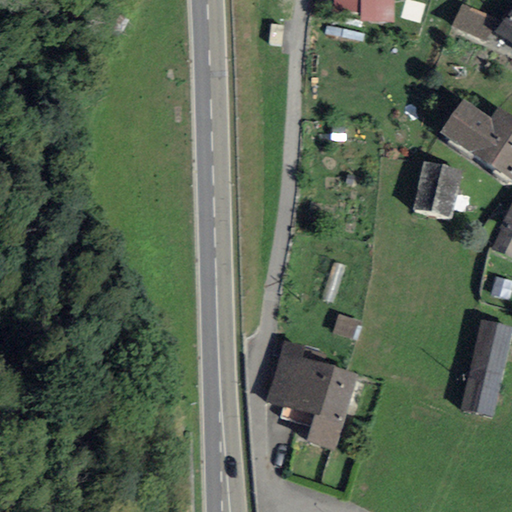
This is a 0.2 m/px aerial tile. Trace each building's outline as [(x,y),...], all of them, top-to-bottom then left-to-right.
[(396,0),(341,0),(340,19),(395,23),(396,0)] [(498,22),(466,11),(458,35),(490,46),(498,22)] [(452,147),(511,181),(511,124),(507,122),(501,132),(471,114),(452,147)] [(463,180),(431,174),(422,218),(454,225),(463,180)] [(511,348),(511,335),(485,330),(468,414),(498,420),(511,348)] [(361,383),(286,363),(274,407),(325,421),(318,448),(341,454),(361,383)]
